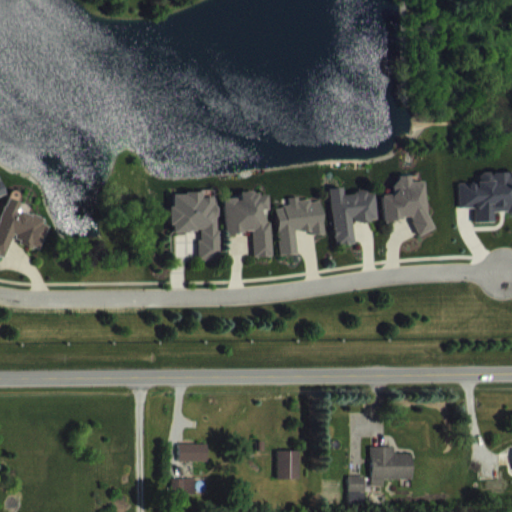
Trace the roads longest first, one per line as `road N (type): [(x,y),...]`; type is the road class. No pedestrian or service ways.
road 1 (tertiary): [(511,379),(0,376)]
road 2 (residential): [(508,272),(382,275),(216,296),(0,293)]
